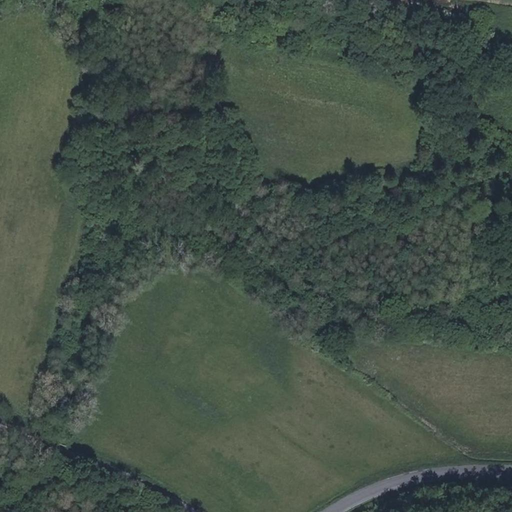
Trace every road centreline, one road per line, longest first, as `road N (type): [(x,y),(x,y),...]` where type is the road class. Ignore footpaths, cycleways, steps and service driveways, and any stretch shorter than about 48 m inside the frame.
road 1 (unclassified): [(191,511),(0,426)]
road 2 (tertiary): [(336,511),(404,479),(511,471)]
